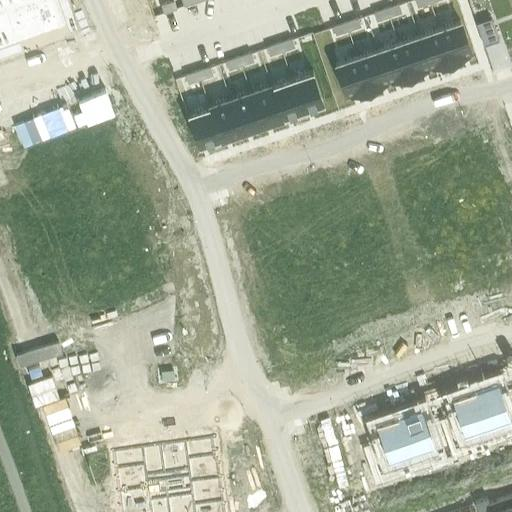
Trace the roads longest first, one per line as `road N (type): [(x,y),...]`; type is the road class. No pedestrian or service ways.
road 1 (residential): [(196,192),(511,95)]
road 2 (residential): [(270,416),(357,392),(511,331)]
road 3 (residential): [(196,192),(270,416)]
road 4 (residential): [(93,0),(196,192)]
